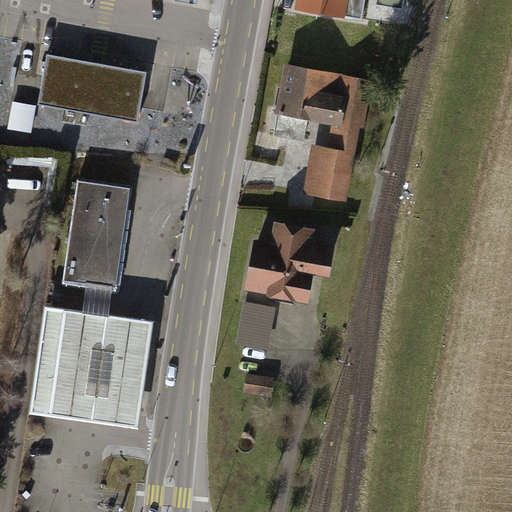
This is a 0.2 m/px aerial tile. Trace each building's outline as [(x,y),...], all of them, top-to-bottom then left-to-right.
[(293,0),(292,13),(339,21),(342,0),(293,0)] [(148,71),(46,52),(37,101),(138,120),(148,71)] [(367,82),(283,65),(272,116),(316,125),(301,198),(341,206),(367,82)] [(16,99),(12,127),(35,130),(38,102),(16,99)] [(132,185),(78,177),(64,279),(118,286),(132,185)] [(310,228),(270,222),(250,246),(244,287),(302,295),(305,271),(322,274),(325,252),(307,250),(310,228)] [(241,343),(273,346),(278,303),(245,299),(241,343)] [(128,319),(40,306),(24,413),(105,425),(133,429),(149,322),(128,319)]
